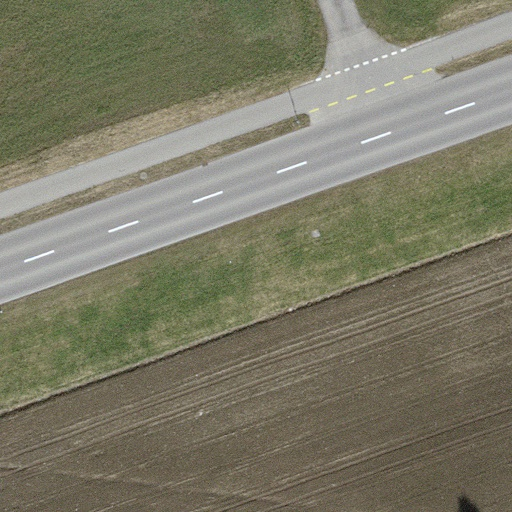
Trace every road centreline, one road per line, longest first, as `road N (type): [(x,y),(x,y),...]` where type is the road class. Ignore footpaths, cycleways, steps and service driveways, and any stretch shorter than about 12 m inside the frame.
road 1 (tertiary): [(0,272),(511,89)]
road 2 (track): [(336,0),(384,134)]
